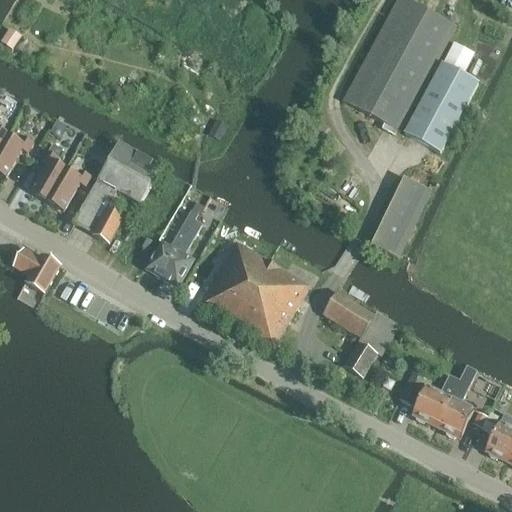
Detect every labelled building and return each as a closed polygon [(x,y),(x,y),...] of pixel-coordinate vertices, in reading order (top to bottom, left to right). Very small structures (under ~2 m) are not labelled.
[(399,0),(343,105),(395,132),(399,135),(456,29),(402,0),(399,0)] [(21,41),(13,35),(5,47),(14,52),(21,41)] [(405,138),(440,157),(478,86),(443,67),(405,138)] [(57,124),(51,134),(60,139),(66,129),(57,124)] [(0,153),(9,138),(0,133),(0,128),(1,127),(0,126),(0,153)] [(9,138),(0,153),(0,177),(6,181),(22,153),(28,156),(34,146),(22,140),(19,145),(9,138)] [(94,233),(92,237),(109,247),(124,221),(120,218),(123,211),(120,209),(123,204),(113,199),(116,193),(140,206),(160,168),(117,145),(73,227),(74,228),(76,224),(94,233)] [(31,195),(47,205),(66,172),(56,166),(59,161),(47,154),(42,164),(47,168),(31,195)] [(66,172),(47,205),(64,215),(80,187),(85,190),(91,180),(80,173),(77,179),(66,172)] [(371,248),(398,261),(431,194),(404,180),(371,248)] [(196,205),(191,213),(198,217),(203,208),(196,205)] [(162,281),(195,222),(198,217),(191,213),(170,250),(162,245),(147,272),(155,277),(156,279),(159,281),(161,280),(162,281)] [(195,222),(162,281),(164,282),(165,284),(167,286),(170,285),(178,290),(193,263),(185,258),(203,227),(195,222)] [(237,247),(226,266),(200,308),(273,352),(310,290),(237,247)] [(25,277),(30,280),(25,286),(45,297),(61,269),(42,258),(40,261),(24,252),(14,270),(25,277)] [(323,318),(360,342),(357,346),(358,346),(343,370),(363,383),(379,358),(381,359),(400,329),(377,314),(374,319),(337,296),(323,318)] [(460,384),(436,430),(447,436),(448,438),(454,441),(456,440),(459,442),(474,413),(461,407),(477,375),(467,370),(460,384)] [(399,403),(412,409),(425,382),(413,376),(399,403)] [(426,425),(436,430),(460,384),(449,378),(440,396),(427,390),(413,419),(417,421),(418,423),(424,426),(426,425)] [(383,389),(390,393),(395,385),(388,381),(383,389)] [(479,415),(473,427),(481,431),(487,419),(479,415)] [(500,426),(486,455),(490,457),(490,459),(496,462),(498,461),(508,466),(511,457),(511,420),(505,417),(500,426)] [(484,426),(481,433),(490,437),(494,430),(484,426)]
